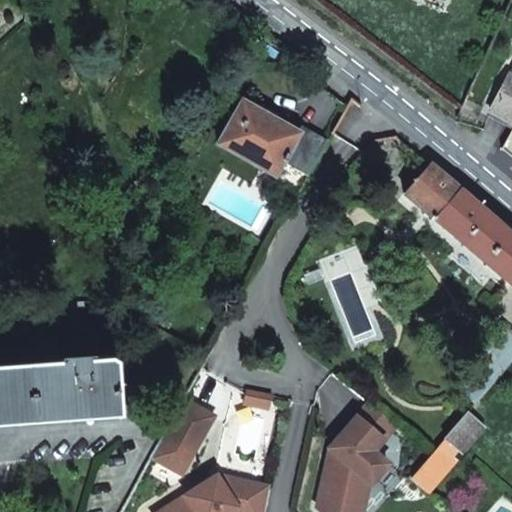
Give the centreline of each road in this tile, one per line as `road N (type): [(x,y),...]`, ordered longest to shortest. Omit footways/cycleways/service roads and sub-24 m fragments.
road 1 (unknown): [(373,94),(271,275),(273,317),(298,396),(284,511)]
road 2 (unclassified): [(251,0),(511,209)]
road 3 (unknown): [(0,343),(107,336),(146,356),(169,399)]
